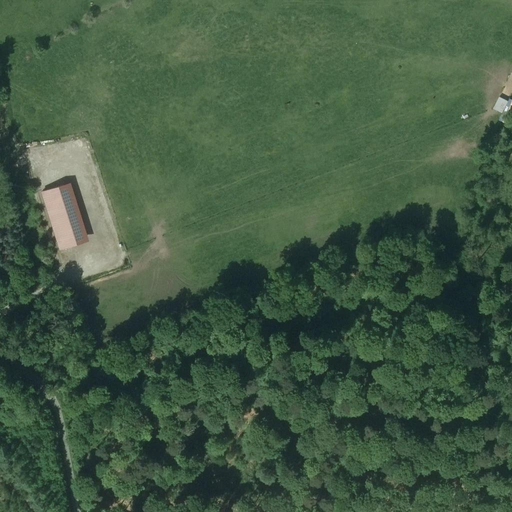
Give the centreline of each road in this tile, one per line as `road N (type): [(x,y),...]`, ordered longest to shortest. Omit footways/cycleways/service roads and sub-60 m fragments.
road 1 (unclassified): [(76,511),(60,411),(0,355)]
road 2 (track): [(511,496),(354,511)]
